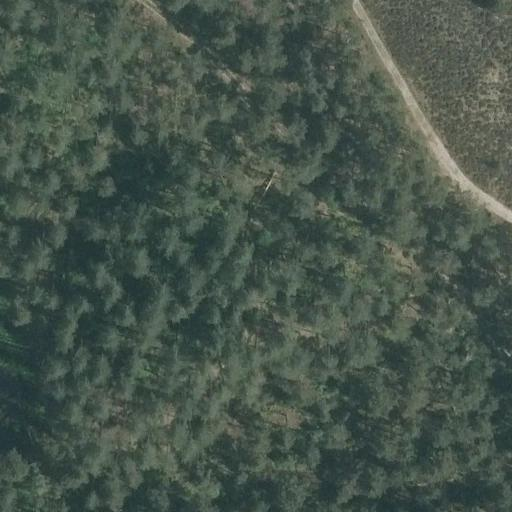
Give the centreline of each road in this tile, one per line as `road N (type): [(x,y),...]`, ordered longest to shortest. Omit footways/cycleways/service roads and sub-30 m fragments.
road 1 (track): [(141,0),(431,258),(511,366)]
road 2 (track): [(511,217),(451,176),(351,0)]
